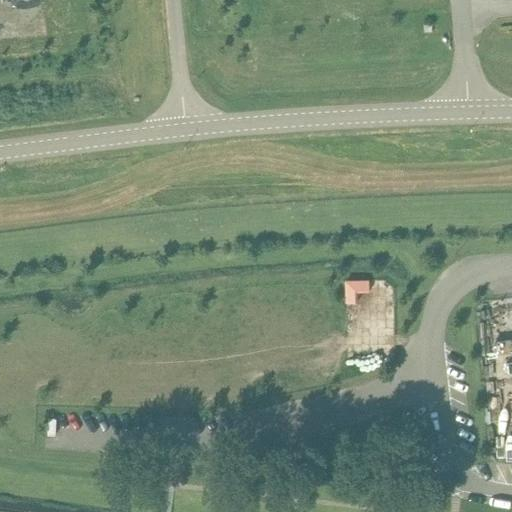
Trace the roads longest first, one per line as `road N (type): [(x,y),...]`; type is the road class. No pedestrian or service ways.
road 1 (unclassified): [(511,112),(186,129)]
road 2 (unclassified): [(186,129),(0,152)]
road 3 (unclassified): [(186,129),(170,0)]
